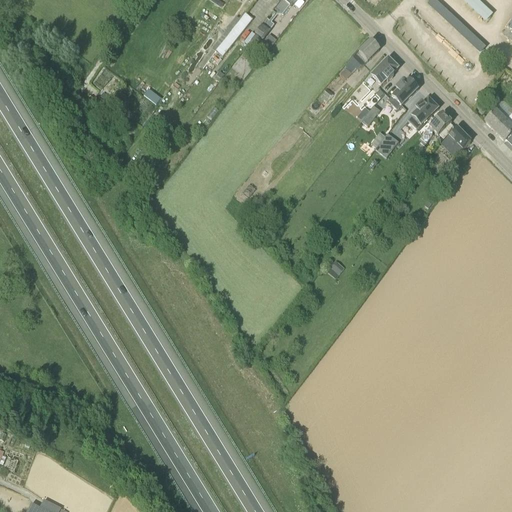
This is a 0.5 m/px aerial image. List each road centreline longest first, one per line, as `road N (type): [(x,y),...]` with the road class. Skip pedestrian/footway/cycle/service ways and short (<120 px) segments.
road 1 (motorway): [(259,511),(0,89)]
road 2 (motorway): [(0,172),(209,511)]
road 3 (tertiary): [(511,169),(346,0)]
